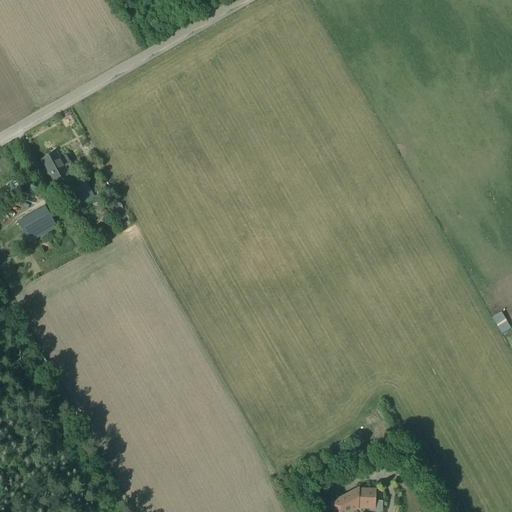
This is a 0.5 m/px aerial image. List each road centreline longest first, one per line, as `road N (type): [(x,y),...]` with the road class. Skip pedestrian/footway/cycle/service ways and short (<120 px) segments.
road 1 (unclassified): [(242,0),(0,136)]
road 2 (track): [(129,511),(0,287)]
